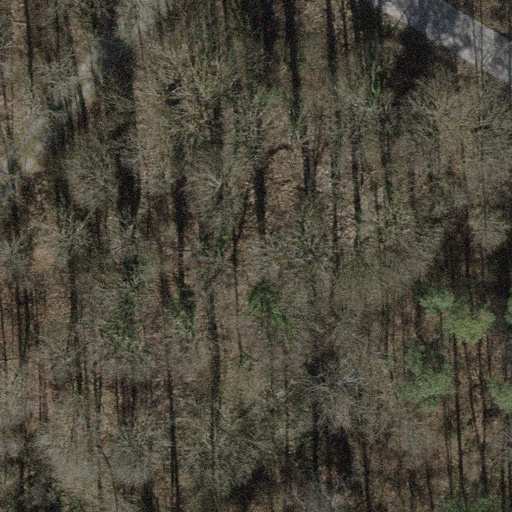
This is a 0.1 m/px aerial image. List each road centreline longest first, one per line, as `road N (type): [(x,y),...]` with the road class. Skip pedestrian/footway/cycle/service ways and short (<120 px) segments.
road 1 (track): [(157,0),(0,197)]
road 2 (residential): [(404,0),(511,63)]
